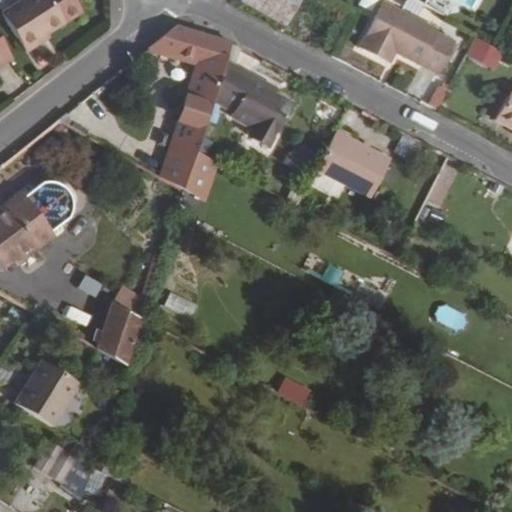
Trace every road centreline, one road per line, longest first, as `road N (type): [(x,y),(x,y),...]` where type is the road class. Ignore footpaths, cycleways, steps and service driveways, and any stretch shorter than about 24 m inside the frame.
road 1 (residential): [(511,176),(181,1)]
road 2 (unclassified): [(181,1),(0,138)]
